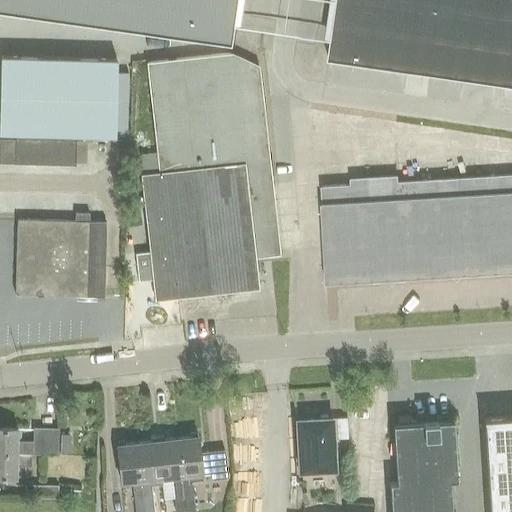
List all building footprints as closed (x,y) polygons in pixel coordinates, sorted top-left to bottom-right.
[(0,0),(0,12),(230,46),(236,0),(0,0)] [(511,86),(511,0),(336,0),(328,60),(511,86)] [(140,175),(148,252),(134,253),(138,281),(151,279),(154,300),(258,288),(255,262),(278,259),(278,255),(279,255),(270,176),(274,175),(272,160),(269,160),(258,66),(231,53),(146,63),(158,173),(140,175)] [(0,54),(0,130),(111,135),(114,59),(0,54)] [(15,139),(14,163),(74,165),(75,139),(15,137),(15,139)] [(0,162),(14,163),(15,139),(0,138),(0,162)] [(157,169),(155,153),(141,154),(143,171),(157,169)] [(511,174),(398,181),(398,175),(350,178),(350,184),(321,186),(322,202),(321,202),(326,284),(511,272),(511,174)] [(77,212),(77,221),(16,220),(14,295),(102,297),(104,222),(91,221),(92,213),(77,212)] [(511,511),(511,416),(483,419),(483,420),(484,420),(489,511),(511,511)] [(332,439),(331,419),(297,421),(299,471),(334,469),(332,439)] [(451,511),(449,481),(456,480),(453,421),(392,425),(396,483),(389,483),(390,511),(451,511)] [(0,429),(0,453),(16,454),(26,454),(31,454),(57,455),(58,428),(32,428),(32,441),(16,441),(17,430),(0,429)] [(60,434),(59,453),(70,453),(70,435),(60,434)] [(199,453),(197,434),(189,435),(189,438),(177,439),(185,511),(194,511),(191,482),(202,481),(201,475),(210,474),(211,480),(227,479),(224,451),(199,453)] [(185,511),(177,439),(163,441),(163,437),(156,438),(161,478),(172,477),(175,511),(185,511)] [(154,511),(151,480),(161,478),(156,438),(150,439),(150,442),(137,444),(144,511),(154,511)] [(144,511),(137,444),(123,445),(123,441),(116,442),(120,482),(131,481),(134,511),(144,511)] [(16,454),(0,453),(0,477),(15,478),(16,466),(30,466),(31,454),(26,454),(16,454)] [(79,500),(79,484),(60,484),(60,500),(79,500)] [(57,499),(57,485),(31,485),(30,498),(57,499)] [(373,511),(374,505),(346,502),(345,511),(373,511)]
